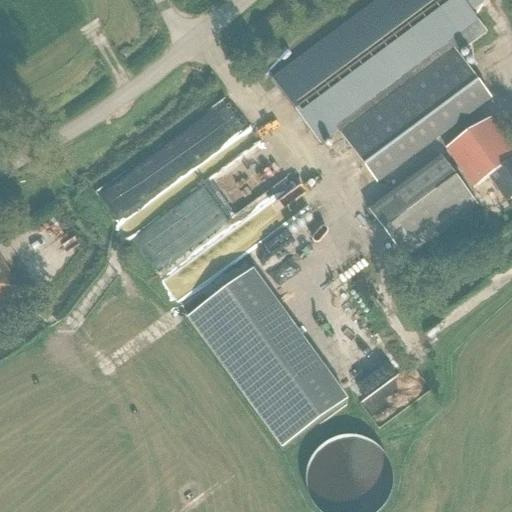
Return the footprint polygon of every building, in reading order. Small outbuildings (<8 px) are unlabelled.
[(461,0),(378,0),(361,13),(271,80),(320,146),(338,132),(366,169),(377,186),(492,101),(453,47),(481,26),(461,0)] [(509,201),(511,198),(511,147),(491,119),(447,151),(476,191),(493,178),(509,201)] [(149,156),(161,175),(161,176),(168,187),(206,163),(187,133),(149,156)] [(442,158),(369,212),(405,261),(478,207),(442,158)] [(0,302),(20,289),(0,259),(0,302)] [(253,272),(188,319),(283,449),(348,402),(253,272)]
